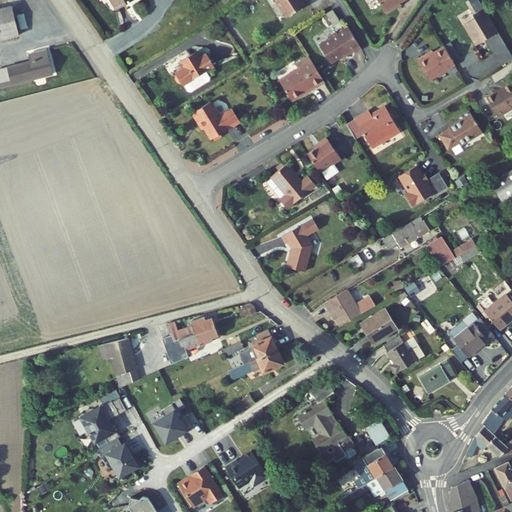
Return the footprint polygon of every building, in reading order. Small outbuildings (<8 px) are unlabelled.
[(146,3),(143,0),(117,0),(127,15),(146,3)] [(274,0),(289,25),(308,13),(300,0),(274,0)] [(413,0),(376,0),(389,22),(399,16),(398,14),(409,7),(407,4),(413,0)] [(502,57),(511,51),(511,49),(491,15),(481,0),(472,0),(484,19),(481,21),(482,24),(472,31),(484,51),(492,46),(491,44),(494,43),(502,57)] [(0,43),(23,38),(17,9),(0,12),(0,43)] [(364,56),(351,35),(340,41),(339,39),(330,44),(332,46),(322,52),(333,71),(347,62),(347,64),(356,59),(357,60),(364,56)] [(491,44),(492,46),(508,71),(511,68),(511,51),(502,57),(494,43),(491,44)] [(55,74),(50,51),(33,55),(35,62),(1,70),(4,86),(55,74)] [(461,71),(450,53),(434,62),(433,60),(424,65),(436,86),(461,71)] [(212,76),(219,72),(211,60),(203,65),(199,57),(181,69),(186,76),(180,80),(181,81),(180,85),(183,89),(186,90),(188,92),(190,90),(194,97),(197,98),(216,86),(217,83),(212,76)] [(319,92),(327,87),(312,63),(299,71),(302,75),(283,87),(294,106),(318,90),(319,92)] [(491,102),(503,122),(511,116),(511,90),(499,98),(491,102)] [(217,105),(198,117),(203,125),(206,127),(216,144),(219,143),(220,143),(227,139),(227,137),(245,126),(237,112),(226,119),(217,105)] [(405,136),(391,112),(377,120),(374,115),(351,128),(359,141),(364,138),(365,140),(368,139),(376,151),(378,150),(381,151),(384,149),(385,146),(395,141),(395,142),(405,136)] [(487,136),(476,117),(465,124),(466,127),(455,133),(456,134),(445,141),(454,156),(465,149),(465,150),(469,151),(486,140),(487,136)] [(325,152),(312,159),(324,178),(337,170),(338,171),(346,166),(332,144),(323,150),(325,152)] [(291,214),(319,190),(312,181),(305,186),(291,169),(274,182),(289,200),(283,205),(291,214)] [(441,202),(455,194),(447,180),(434,188),(424,172),(406,182),(415,198),(412,200),(419,212),(440,200),(441,202)] [(511,207),(511,179),(493,192),(505,211),(511,207)] [(318,236),(312,226),(286,241),(283,244),(287,251),(290,249),(297,258),(296,262),(295,262),(291,276),(306,279),(312,253),(306,244),(318,236)] [(438,240),(430,226),(392,248),(398,257),(407,252),(409,257),(438,240)] [(450,242),(433,252),(446,273),(463,263),(450,242)] [(393,261),(387,251),(369,262),(374,271),(393,261)] [(352,270),(363,264),(358,254),(347,260),(352,270)] [(365,310),(356,295),(334,307),(338,314),(336,315),(346,332),(384,310),(379,302),(365,310)] [(511,331),(511,303),(494,319),(508,335),(511,331)] [(259,306),(247,310),(249,320),(263,315),(262,309),(259,306)] [(403,332),(393,315),(371,328),(381,345),(403,332)] [(198,329),(182,334),(180,326),(175,328),(180,344),(185,342),(221,330),(218,321),(211,323),(210,320),(197,325),(198,329)] [(502,342),(487,323),(462,343),(478,362),(502,342)] [(224,339),(221,330),(185,342),(188,349),(194,347),(196,351),(218,344),(217,341),(224,339)] [(274,333),(261,339),(264,346),(258,348),(259,350),(254,352),(259,364),(283,353),(274,333)] [(230,344),(233,352),(245,346),(241,339),(230,344)] [(416,353),(408,339),(393,348),(404,367),(401,369),(405,377),(434,359),(426,347),(416,353)] [(133,341),(114,347),(118,360),(126,391),(145,383),(133,341)] [(185,342),(180,344),(180,345),(172,348),(178,368),(193,363),(188,349),(185,342)] [(228,354),(231,360),(248,352),(245,346),(233,352),(228,354)] [(114,347),(106,349),(109,363),(118,360),(114,347)] [(289,367),(283,353),(259,364),(233,376),(236,383),(256,374),(257,376),(267,372),(270,377),(289,367)] [(465,377),(456,363),(428,380),(436,394),(465,377)] [(332,383),(315,394),(323,406),(302,420),(310,434),(319,428),(325,438),(317,444),(325,457),(324,458),(331,468),(340,462),(342,466),(353,459),(351,455),(344,445),(352,439),(344,427),(339,430),(332,420),(337,417),(329,404),(340,396),(332,383)] [(511,395),(508,392),(486,427),(493,433),(511,405),(511,395)] [(250,394),(234,405),(238,412),(255,401),(250,394)] [(119,396),(112,400),(119,413),(127,408),(119,396)] [(111,423),(108,419),(119,413),(112,400),(111,399),(94,409),(93,407),(80,414),(88,429),(90,434),(91,434),(95,440),(102,436),(106,443),(118,436),(120,435),(112,422),(111,423)] [(168,422),(155,430),(163,442),(165,441),(171,449),(183,441),(182,440),(182,439),(189,435),(182,424),(184,423),(183,422),(174,409),(164,416),(168,422)] [(188,418),(183,422),(184,423),(182,424),(189,435),(182,439),(182,440),(196,431),(188,418)] [(385,422),(372,431),(382,446),(395,438),(385,422)] [(493,433),(486,427),(478,437),(469,454),(472,455),(481,440),(488,445),(496,436),(493,433)] [(319,428),(310,434),(317,444),(325,438),(319,428)] [(122,443),(118,436),(106,443),(97,448),(108,467),(113,465),(119,476),(138,465),(131,453),(130,454),(128,450),(131,448),(127,440),(122,443)] [(511,440),(506,445),(496,436),(488,445),(500,456),(511,451),(511,440)] [(359,450),(352,439),(344,445),(351,455),(359,450)] [(383,453),(365,464),(368,468),(386,457),(383,453)] [(232,471),(245,491),(256,484),(260,489),(274,480),(270,475),(271,474),(270,473),(272,471),(265,461),(263,463),(258,454),(249,460),(251,463),(245,467),(243,463),(232,471)] [(388,460),(386,457),(368,468),(370,471),(359,478),(368,491),(372,489),(402,470),(394,457),(388,460)] [(511,468),(508,461),(495,468),(511,500),(511,499),(511,468)] [(227,494),(211,470),(198,478),(200,481),(196,484),(195,482),(185,488),(187,491),(184,493),(197,511),(199,510),(200,511),(209,506),(208,504),(214,500),(215,502),(218,507),(228,500),(225,496),(227,494)] [(411,484),(402,470),(372,489),(380,503),(391,496),(411,484)] [(485,511),(483,499),(476,483),(458,491),(456,502),(457,511),(485,511)] [(417,493),(411,484),(391,496),(397,505),(417,493)] [(160,511),(154,501),(149,501),(146,503),(136,500),(134,510),(135,510),(136,511),(160,511)]
